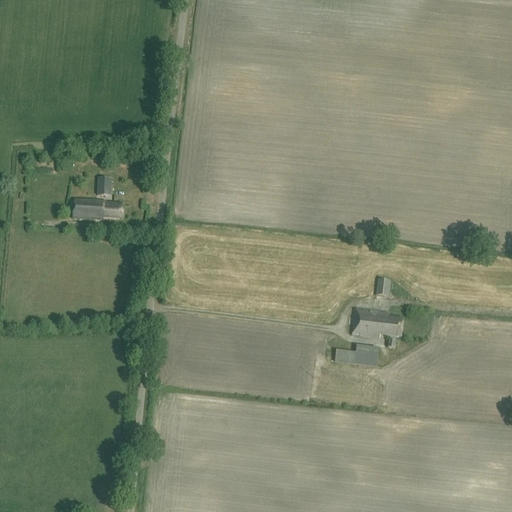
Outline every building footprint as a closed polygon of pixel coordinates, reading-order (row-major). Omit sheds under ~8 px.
[(112,196),(112,179),(99,178),(98,196),(112,196)] [(121,219),(122,205),(106,204),(106,202),(75,201),(73,219),(102,220),(102,217),(121,219)] [(482,265),(441,260),(436,299),(477,304),(482,265)] [(388,298),(391,282),(378,281),(376,297),(388,298)] [(401,338),(403,320),(388,318),(389,314),(355,310),(352,336),(380,339),(380,335),(401,338)] [(357,347),(356,353),(354,366),(376,368),(379,349),(357,347)] [(335,363),(354,366),(356,353),(336,351),(335,363)]
